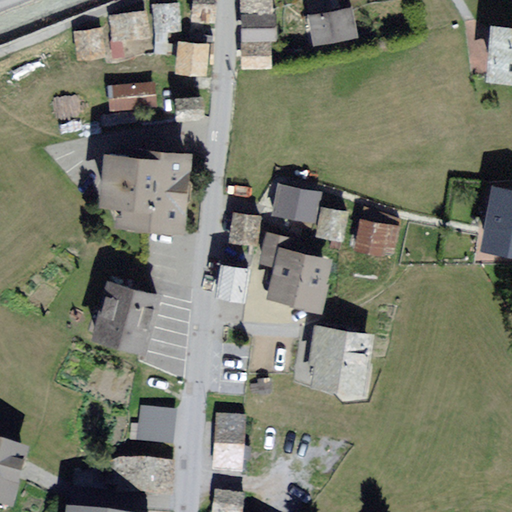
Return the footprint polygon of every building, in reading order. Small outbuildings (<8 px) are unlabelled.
[(218,0),(194,0),(192,31),(215,33),(218,0)] [(267,0),(239,0),(239,8),(267,10),(267,0)] [(176,3),(155,4),(156,35),(177,34),(176,3)] [(349,4),(313,9),(318,44),(354,39),(349,4)] [(141,11),(109,14),(112,43),(144,40),(141,11)] [(264,20),(240,19),(239,41),(263,42),(264,20)] [(97,27),(70,29),(72,62),(99,60),(97,27)] [(511,29),(491,29),(489,92),(511,92),(511,29)] [(202,47),(178,45),(175,82),(198,84),(202,47)] [(264,47),(241,48),(241,63),(264,62),(264,47)] [(153,82),(107,86),(109,111),(155,107),(153,82)] [(202,93),(176,95),(178,120),(204,118),(202,93)] [(108,123),(106,134),(157,142),(159,131),(108,123)] [(179,256),(187,157),(126,152),(124,172),(104,170),(99,224),(119,226),(117,250),(179,256)] [(316,194),(280,188),(275,220),(311,226),(316,194)] [(511,193),(494,191),(484,249),(511,253),(511,193)] [(346,213),(324,209),(319,243),(340,247),(346,213)] [(258,216),(236,214),(232,247),(254,249),(258,216)] [(396,223),(363,218),(359,250),(391,255),(396,223)] [(327,261),(278,253),(268,311),(318,319),(327,261)] [(244,270),(223,267),(218,302),(239,305),(244,270)] [(158,297),(112,286),(96,349),(142,361),(158,297)] [(370,336),(317,328),(307,393),(360,402),(370,336)] [(175,408),(133,403),(121,499),(163,504),(175,408)] [(21,442),(0,437),(0,504),(8,506),(21,442)] [(209,443),(206,499),(232,500),(235,444),(209,443)]
